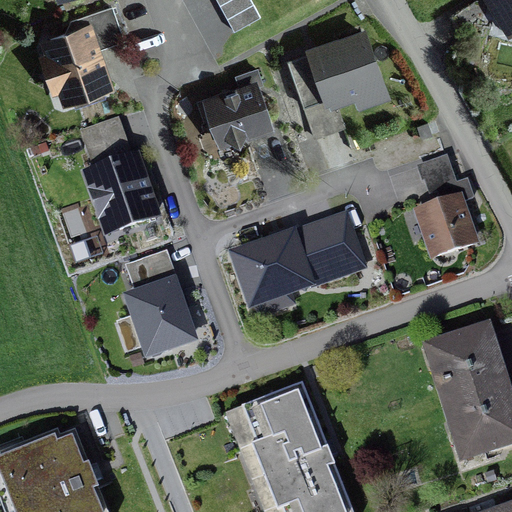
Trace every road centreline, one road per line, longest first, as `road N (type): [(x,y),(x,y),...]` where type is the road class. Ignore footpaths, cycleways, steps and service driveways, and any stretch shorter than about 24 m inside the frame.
road 1 (residential): [(242,381),(159,133),(175,58),(155,0)]
road 2 (residential): [(242,381),(511,280)]
road 3 (residential): [(511,229),(381,0)]
road 4 (residential): [(0,420),(26,407),(145,404),(242,381)]
